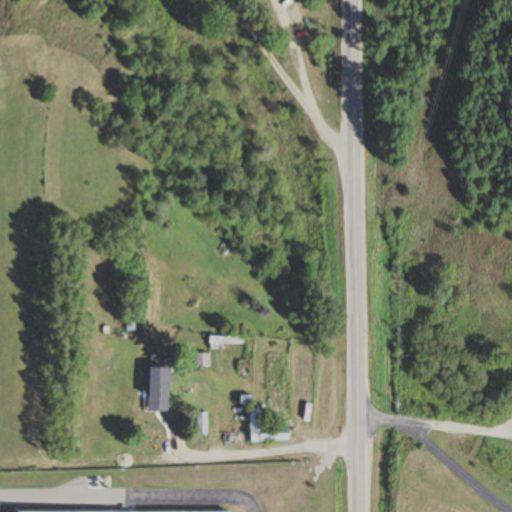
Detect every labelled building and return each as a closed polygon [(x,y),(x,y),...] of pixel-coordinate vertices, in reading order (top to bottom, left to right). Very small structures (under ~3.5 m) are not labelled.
[(194,367),(206,367),(206,355),(194,355),(194,367)] [(265,355),(266,421),(287,421),(286,355),(265,355)] [(230,356),(213,356),(213,373),(229,373),(230,356)] [(146,367),(146,401),(166,401),(166,367),(146,367)] [(262,406),(247,406),(247,439),(262,439),(262,406)] [(194,435),(204,435),(204,414),(194,414),(194,435)]
